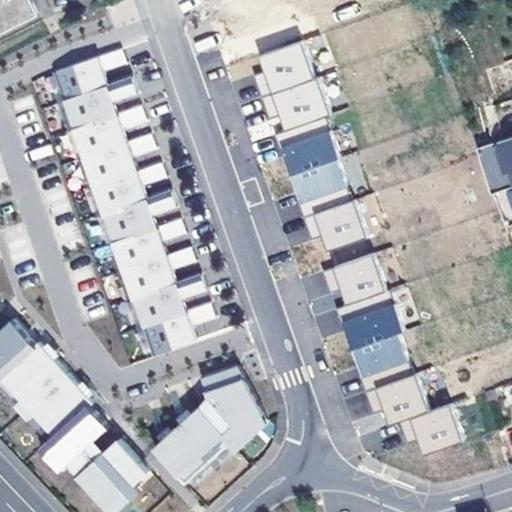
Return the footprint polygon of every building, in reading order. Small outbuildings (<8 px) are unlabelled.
[(0,0),(0,25),(15,18),(16,21),(41,9),(36,0),(0,0)] [(15,18),(0,25),(0,28),(16,21),(15,18)] [(263,96),(317,77),(304,39),(261,54),(266,70),(255,74),(263,96)] [(100,56),(105,70),(128,62),(123,47),(100,56)] [(56,71),(157,355),(199,339),(194,325),(188,308),(184,296),(177,277),(174,267),(168,250),(164,239),(158,223),(155,212),(148,193),(145,183),(139,168),(135,155),(129,139),(125,126),(119,109),(115,99),(108,78),(105,70),(100,56),(56,71)] [(108,78),(115,99),(145,89),(137,68),(108,78)] [(282,114),(287,129),(328,115),(333,113),(320,76),(317,77),(263,96),(271,118),(282,114)] [(119,109),(125,126),(149,118),(143,101),(119,109)] [(287,147),(296,173),(342,156),(328,115),(287,129),(276,133),(281,149),(287,147)] [(511,129),(491,137),(511,196),(511,167),(507,169),(498,144),(501,137),(511,133),(511,129)] [(129,139),(135,155),(159,146),(153,131),(129,139)] [(511,133),(501,137),(498,144),(507,169),(511,167),(511,133)] [(296,173),(311,214),(354,199),(357,198),(342,156),(296,173)] [(139,168),(145,183),(169,174),(163,160),(139,168)] [(148,193),(155,212),(179,204),(172,184),(148,193)] [(325,236),(330,251),(368,237),(354,199),(311,214),(305,216),(313,240),(325,236)] [(158,223),(164,239),(188,231),(183,214),(158,223)] [(168,250),(174,267),(198,259),(192,241),(168,250)] [(352,301),(387,289),(374,251),(327,268),(334,290),(347,286),(352,301)] [(177,277),(184,296),(208,287),(202,269),(177,277)] [(341,323),(351,348),(399,331),(405,329),(390,288),(387,289),(352,301),(341,305),(347,321),(341,323)] [(188,308),(194,325),(218,317),(213,300),(188,308)] [(0,326),(0,377),(40,340),(14,313),(0,326)] [(378,385),(414,372),(399,331),(351,348),(362,379),(374,375),(378,385)] [(69,466),(114,422),(51,348),(13,379),(59,433),(48,443),(69,466)] [(239,363),(203,376),(212,393),(239,423),(229,431),(201,406),(156,445),(179,475),(226,433),(236,444),(239,448),(271,419),(239,363)] [(383,408),(388,424),(400,420),(430,409),(417,371),(414,372),(378,385),(365,390),(373,412),(383,408)] [(424,454),(464,440),(451,402),(430,409),(400,420),(408,441),(419,438),(424,454)] [(81,470),(116,508),(154,465),(121,430),(81,470)] [(226,433),(179,475),(187,486),(236,444),(226,433)]
